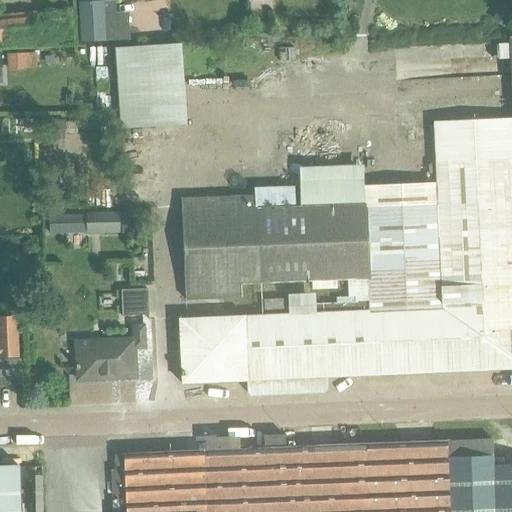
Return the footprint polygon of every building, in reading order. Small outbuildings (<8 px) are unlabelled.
[(82,43),(105,42),(103,2),(80,3),(82,43)] [(493,20),(505,28),(511,17),(511,13),(502,7),(493,20)] [(66,14),(36,17),(36,15),(0,18),(0,43),(38,40),(39,43),(69,41),(66,14)] [(185,300),(242,298),(242,284),(310,281),(348,280),(348,296),(356,296),(356,297),(336,298),(336,304),(315,305),(315,314),(227,318),(179,320),(181,384),(182,384),(247,381),(247,393),(251,397),(324,394),(328,390),(328,378),(511,369),(511,36),(510,37),(511,85),(511,119),(434,122),(435,145),(437,185),(362,188),(362,172),(317,174),(299,175),(300,188),(254,189),(254,197),(181,200),(185,300)] [(500,40),(490,41),(490,57),(500,57),(500,40)] [(121,130),(185,125),(179,44),(115,49),(121,130)] [(36,69),(35,53),(6,54),(7,70),(36,69)] [(50,120),(50,137),(64,138),(64,121),(50,120)] [(85,215),(49,216),(49,233),(85,232),(85,235),(119,234),(119,213),(85,214),(85,215)] [(11,238),(2,250),(13,257),(22,246),(11,238)] [(111,275),(123,274),(122,259),(110,260),(111,275)] [(121,290),(122,317),(148,315),(147,289),(121,290)] [(284,300),(264,300),(264,311),(284,310),(284,300)] [(0,359),(17,359),(15,319),(0,319),(0,359)] [(79,380),(136,378),(134,350),(146,349),(145,325),(133,326),(133,340),(77,343),(79,380)] [(21,360),(0,361),(0,386),(22,386),(21,360)] [(511,511),(511,464),(493,465),(492,440),(427,443),(404,444),(365,445),(311,447),(285,449),(284,435),(263,436),(264,449),(205,452),(123,455),(123,451),(116,451),(116,455),(115,455),(116,470),(112,470),(113,495),(125,494),(125,511),(511,511)] [(20,511),(20,504),(18,466),(0,466),(0,511),(20,511)]
